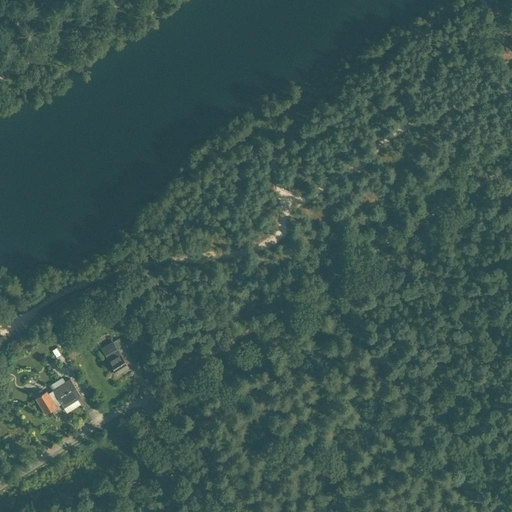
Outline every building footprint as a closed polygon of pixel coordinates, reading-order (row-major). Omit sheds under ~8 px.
[(101,348),(117,374),(129,367),(117,348),(123,345),(119,338),(113,341),(101,348)] [(8,339),(0,344),(0,349),(1,351),(11,345),(8,339)] [(75,344),(68,349),(74,359),(82,354),(75,344)] [(0,361),(0,364),(4,369),(8,366),(5,362),(4,363),(2,360),(0,361)] [(71,379),(53,389),(48,392),(37,398),(46,414),(57,407),(62,404),(64,408),(82,396),(71,379)]
